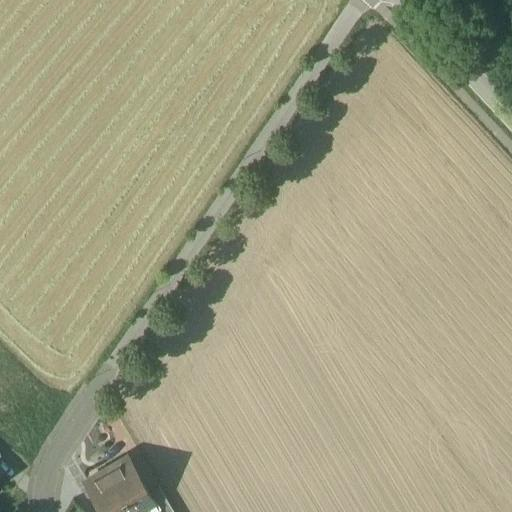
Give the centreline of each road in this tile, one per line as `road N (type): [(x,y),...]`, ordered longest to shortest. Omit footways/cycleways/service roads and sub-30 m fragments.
road 1 (residential): [(33,511),(61,439),(361,0)]
road 2 (unclassified): [(399,0),(511,117)]
